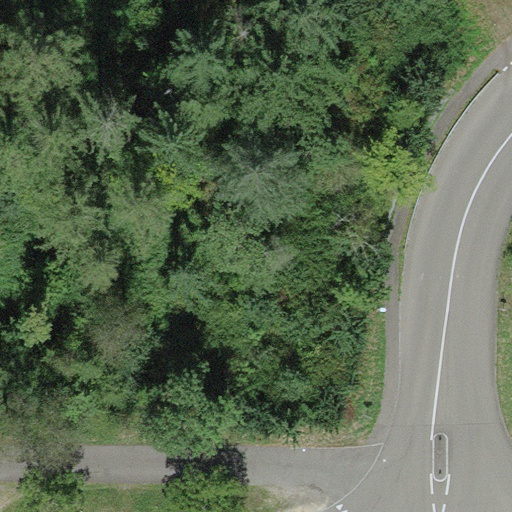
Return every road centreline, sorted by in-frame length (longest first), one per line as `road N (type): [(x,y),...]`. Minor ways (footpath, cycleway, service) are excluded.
road 1 (track): [(446,472),(0,476)]
road 2 (unclassified): [(446,511),(443,305),(459,225),(490,154),(511,130)]
